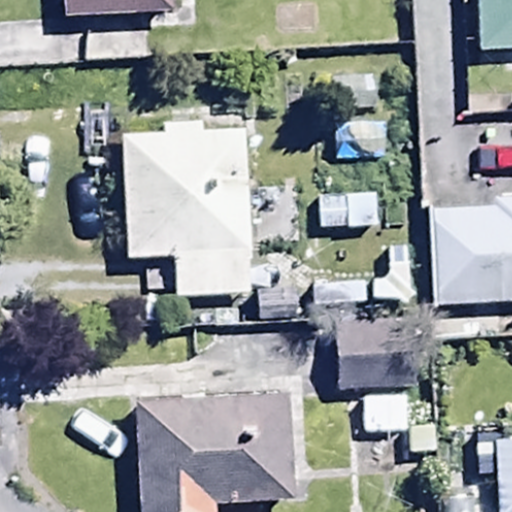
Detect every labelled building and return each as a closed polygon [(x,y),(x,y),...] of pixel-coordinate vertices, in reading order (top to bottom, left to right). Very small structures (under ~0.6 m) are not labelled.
[(511,0),(471,0),(473,52),(511,51),(511,0)] [(247,298),(238,133),(201,135),(200,121),(162,123),(163,136),(118,138),(125,262),(165,260),(168,302),(247,298)] [(319,198),(319,234),(373,234),(373,198),(319,198)] [(511,199),(486,201),(487,211),(427,214),(431,307),(511,304),(511,199)] [(403,276),(325,276),(326,344),(404,343),(403,276)] [(283,399),(133,407),(139,511),(210,511),(211,511),(289,506),(283,399)] [(402,399),(358,400),(358,440),(403,439),(402,399)] [(511,511),(511,442),(493,443),(495,511),(511,511)]
